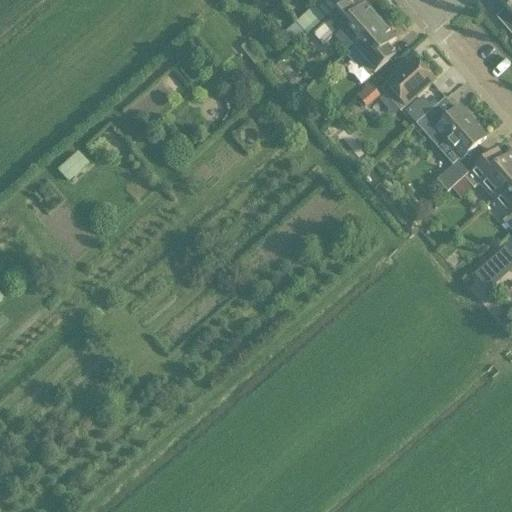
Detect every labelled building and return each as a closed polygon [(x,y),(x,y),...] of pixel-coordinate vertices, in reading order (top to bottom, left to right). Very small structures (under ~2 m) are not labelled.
[(320,0),(313,7),(295,23),(306,35),(324,20),(344,2),(341,0),(320,0)] [(511,0),(496,0),(497,0),(511,16),(502,24),(511,35),(511,0)] [(353,48),(380,24),(366,8),(352,20),(343,11),(312,38),(322,49),(339,33),(353,48)] [(380,24),(353,48),(367,65),(362,69),(371,79),(390,62),(382,53),(396,41),(380,24)] [(248,44),(241,50),(256,68),(264,62),(248,44)] [(387,89),(382,93),(401,113),(405,109),(434,84),(415,64),(387,89)] [(360,95),(370,106),(384,95),(374,83),(360,95)] [(434,103),(430,107),(423,99),(407,113),(418,125),(438,107),(434,103)] [(487,139),(478,129),(479,128),(468,117),(460,109),(457,112),(446,100),(438,107),(418,125),(454,166),(461,161),(487,139)] [(494,202),(511,185),(511,155),(498,168),(489,158),(465,180),(474,190),(479,185),(494,202)] [(437,184),(447,196),(458,186),(448,174),(437,184)] [(511,185),(494,202),(509,218),(503,223),(511,233),(511,185)] [(511,256),(506,250),(496,258),(509,273),(511,270),(511,256)]
